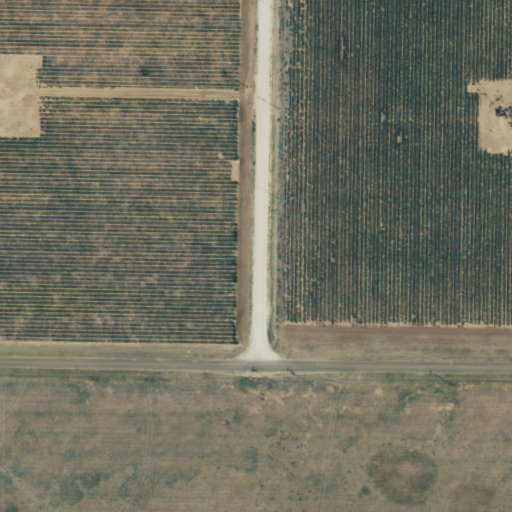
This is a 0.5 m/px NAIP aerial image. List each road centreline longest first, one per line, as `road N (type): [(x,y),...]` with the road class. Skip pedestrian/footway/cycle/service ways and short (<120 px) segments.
road 1 (tertiary): [(0,371),(511,374)]
road 2 (residential): [(273,371),(276,0)]
